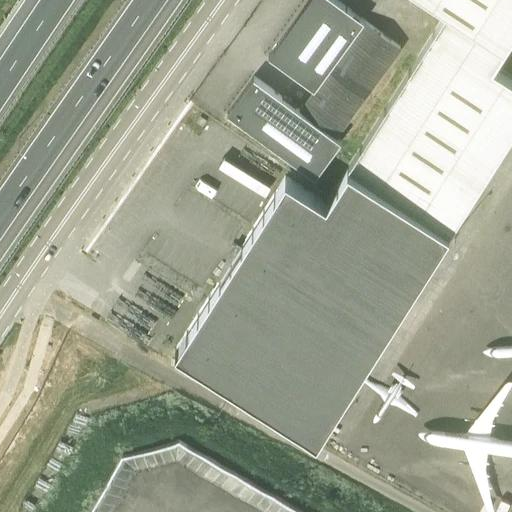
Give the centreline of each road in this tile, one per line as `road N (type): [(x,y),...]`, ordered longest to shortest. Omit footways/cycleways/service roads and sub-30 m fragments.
road 1 (tertiary): [(0,316),(222,0)]
road 2 (motorway): [(0,225),(153,0)]
road 3 (unknown): [(196,384),(44,299)]
